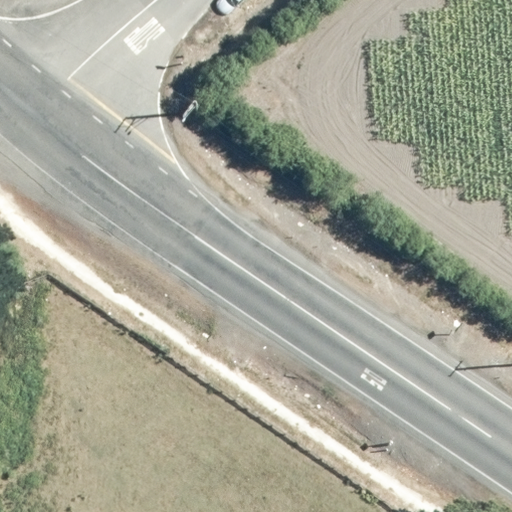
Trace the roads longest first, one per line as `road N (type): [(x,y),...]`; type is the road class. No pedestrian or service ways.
road 1 (primary): [(511,452),(87,161),(28,110)]
road 2 (residential): [(28,110),(163,0)]
